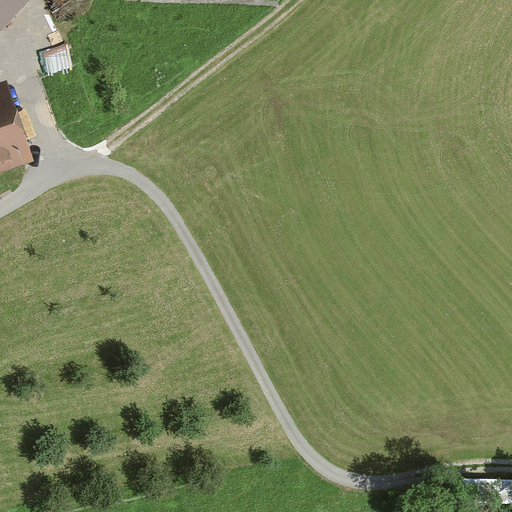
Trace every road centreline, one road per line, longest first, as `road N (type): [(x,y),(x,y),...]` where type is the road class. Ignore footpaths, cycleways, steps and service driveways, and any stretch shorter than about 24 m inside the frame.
road 1 (unclassified): [(0,209),(90,165),(130,174),(172,215),(304,445),(333,470),(366,480),(420,474)]
road 2 (track): [(90,165),(300,0)]
